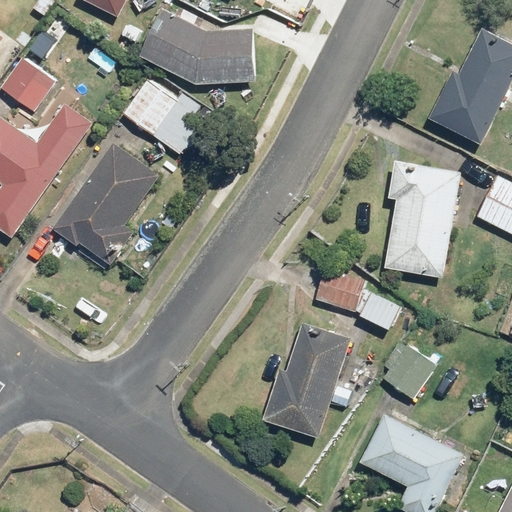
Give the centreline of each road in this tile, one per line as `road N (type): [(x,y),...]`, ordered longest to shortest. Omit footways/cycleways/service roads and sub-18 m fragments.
road 1 (residential): [(378,0),(297,159),(109,422)]
road 2 (residential): [(109,422),(237,511)]
